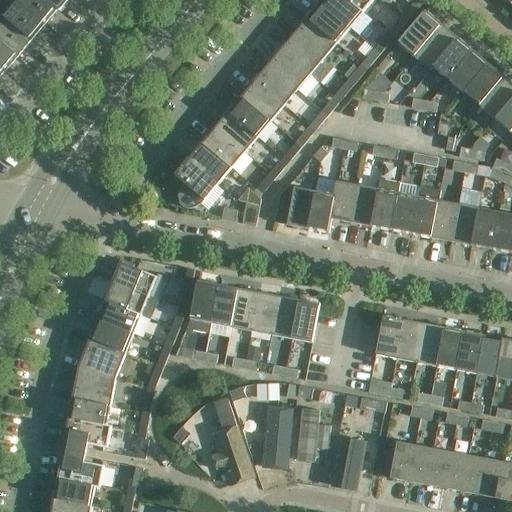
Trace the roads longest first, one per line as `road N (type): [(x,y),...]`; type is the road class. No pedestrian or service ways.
road 1 (residential): [(18,511),(65,311),(109,219)]
road 2 (residential): [(109,219),(170,127),(280,0)]
road 3 (residential): [(262,246),(273,191),(351,114),(448,136)]
road 4 (tertiary): [(36,209),(88,127),(194,0)]
road 5 (residential): [(111,0),(0,130)]
road 6 (residential): [(109,219),(262,246)]
road 7 (residential): [(361,264),(511,291)]
